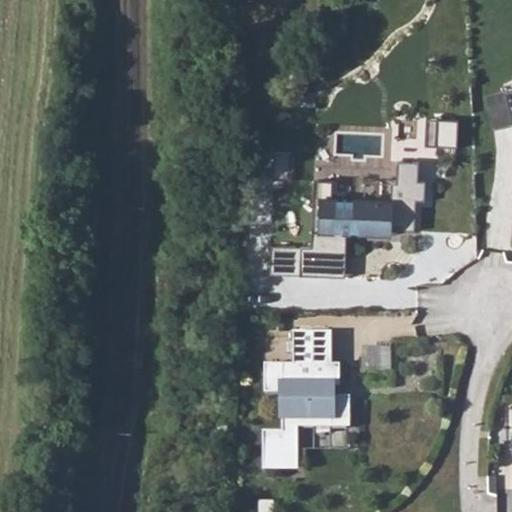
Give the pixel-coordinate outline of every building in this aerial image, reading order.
[(434,119),(434,146),(460,146),(460,119),(434,119)] [(384,157),(384,134),(338,131),(336,155),(384,157)] [(395,181),(392,201),(394,201),(392,230),(417,231),(418,200),(427,199),(427,181),(421,180),(420,163),(399,162),(398,182),(395,181)] [(392,230),(394,201),(392,201),(322,197),(320,233),(348,234),(392,236),(392,230)] [(346,276),(348,234),(320,233),(315,233),(314,247),(272,247),(271,274),(346,276)] [(263,431),(263,467),(298,467),(298,428),(350,427),(350,396),(331,396),(331,386),(339,386),(339,365),(332,365),(331,332),(293,332),(293,364),(264,364),(264,393),(283,393),(283,431),(263,431)] [(392,348),(365,348),(364,369),(391,369),(392,348)]
